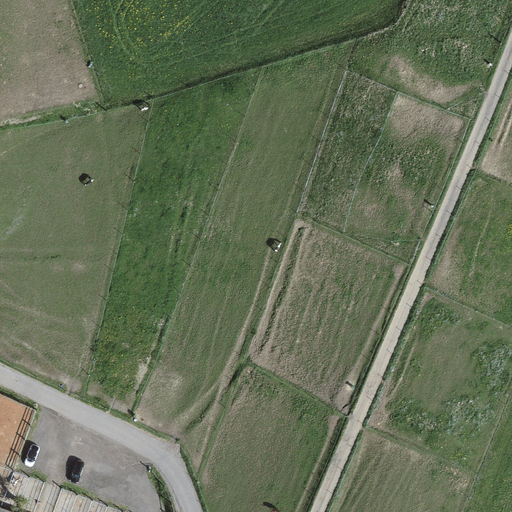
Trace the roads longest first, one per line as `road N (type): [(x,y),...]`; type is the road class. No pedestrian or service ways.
road 1 (track): [(511,80),(324,511)]
road 2 (residential): [(0,406),(168,483),(177,511)]
